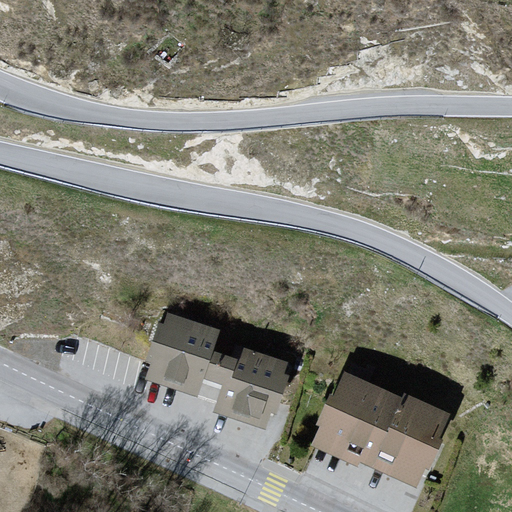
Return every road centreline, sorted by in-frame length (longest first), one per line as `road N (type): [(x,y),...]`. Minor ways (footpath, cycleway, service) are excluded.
road 1 (tertiary): [(511,315),(430,263),(347,228),(0,155)]
road 2 (tertiary): [(0,84),(23,96),(153,122),(511,111)]
road 3 (tertiary): [(316,511),(0,366)]
